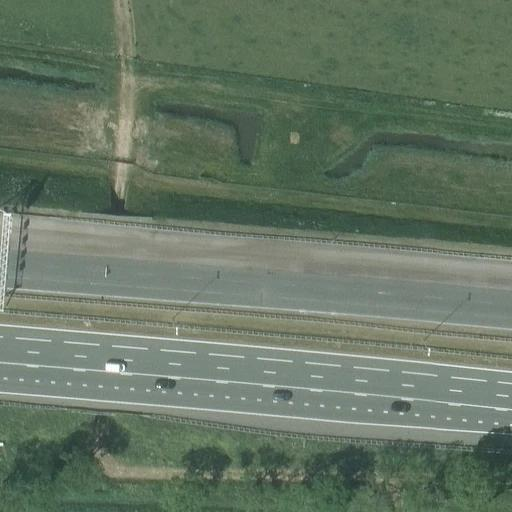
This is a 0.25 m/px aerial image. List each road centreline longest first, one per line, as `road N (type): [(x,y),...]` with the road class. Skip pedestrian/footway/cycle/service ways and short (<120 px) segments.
road 1 (track): [(119,0),(127,81),(102,463),(123,475),(363,478),(386,484),(396,511)]
road 2 (motorway): [(0,351),(511,398)]
road 3 (motorway): [(511,308),(0,264)]
